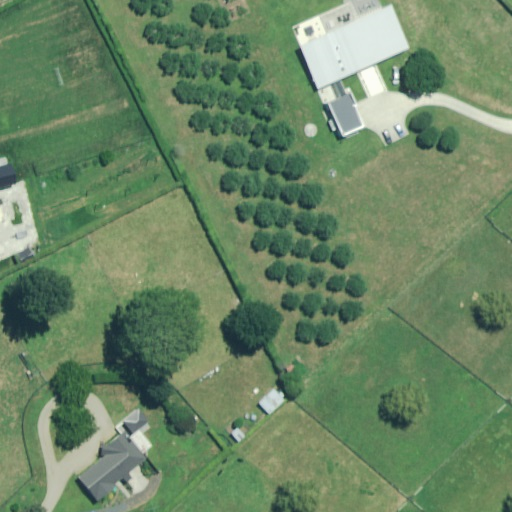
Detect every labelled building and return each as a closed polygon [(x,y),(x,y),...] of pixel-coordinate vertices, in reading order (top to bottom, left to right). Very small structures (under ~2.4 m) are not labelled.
[(347,96),(345,90),(340,79),(406,50),(387,7),(297,47),(316,90),(332,83),(337,94),(339,99),(325,105),(339,138),(362,128),(353,108),(356,106),(351,94),(347,96)] [(0,189),(13,187),(8,166),(0,167),(0,189)] [(270,390),(261,400),(273,411),(282,401),(270,390)] [(235,428),(229,434),(238,444),(244,438),(235,428)] [(96,502),(116,486),(120,492),(132,482),(125,475),(144,459),(141,456),(149,450),(138,437),(132,442),(123,431),(102,448),(108,454),(77,479),(96,502)]
